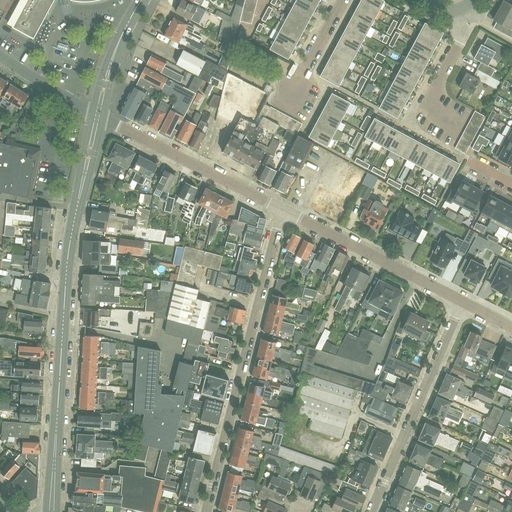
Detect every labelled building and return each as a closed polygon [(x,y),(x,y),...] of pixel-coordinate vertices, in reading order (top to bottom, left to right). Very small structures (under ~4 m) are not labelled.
[(0,0),(0,10),(5,13),(2,18),(14,24),(12,28),(34,39),(54,0),(0,0)] [(177,2),(175,8),(175,10),(177,10),(176,12),(191,19),(194,13),(201,16),(204,12),(182,0),(181,2),(180,2),(177,2)] [(318,9),(315,8),(299,0),(289,0),(287,4),(293,7),(311,17),(311,16),(313,12),(316,13),(318,9)] [(322,1),(320,0),(299,0),(315,8),(318,3),(320,4),(322,1)] [(361,1),(379,10),(384,1),(381,0),(359,0),(361,1)] [(374,18),(379,10),(361,1),(359,6),(357,4),(355,8),(357,9),(374,18)] [(511,5),(504,1),(499,11),(511,17),(511,5)] [(216,11),(214,15),(227,22),(238,28),(240,21),(242,11),(243,8),(235,4),(235,5),(230,18),(216,11)] [(244,5),(243,8),(242,11),(248,12),(254,14),(255,8),(244,5)] [(313,17),(311,16),(311,17),(293,7),(289,16),(306,25),(309,20),(311,21),(313,17)] [(370,27),(374,18),(357,9),(354,14),(352,13),(350,16),(352,18),(352,17),(370,27)] [(242,11),(240,21),(246,23),(248,12),(242,11)] [(511,17),(499,11),(493,20),(505,27),(502,33),(511,38),(511,17)] [(248,12),(246,23),(251,24),(254,14),(248,12)] [(309,26),(306,25),(289,16),(284,24),(302,33),(304,28),(307,29),(309,26)] [(365,35),(370,27),(352,17),(352,18),(350,22),(348,21),(346,25),(348,26),(365,35)] [(173,18),(168,27),(192,39),(199,43),(201,38),(195,35),(192,33),(194,29),(187,25),(173,18)] [(233,47),(238,28),(227,22),(222,42),(233,47)] [(304,34),(302,33),(284,24),(280,32),(297,42),(297,41),(300,37),(302,38),(304,34)] [(438,42),(441,37),(443,38),(445,34),(425,24),(420,33),(438,42)] [(361,43),(365,35),(348,26),(345,31),(343,30),(341,33),(343,34),(361,43)] [(168,27),(164,35),(166,37),(178,43),(185,47),(188,42),(190,43),(192,44),(190,46),(200,51),(204,45),(199,43),(192,39),(168,27)] [(300,43),(297,41),(297,42),(280,32),(275,41),(293,50),(295,45),(298,46),(300,43)] [(440,43),(438,42),(420,33),(416,41),(434,50),(436,45),(438,47),(440,43)] [(356,52),(361,43),(343,34),(341,39),(339,38),(337,42),(339,43),(339,42),(356,52)] [(483,64),(480,71),(491,77),(495,70),(488,66),(493,57),(495,52),(500,44),(487,38),(483,45),(481,45),(474,59),(483,64)] [(295,51),(293,50),(275,41),(271,49),(288,59),(291,53),(293,55),(295,51)] [(436,51),(434,50),(416,41),(411,49),(429,59),(429,58),(432,54),(434,55),(436,51)] [(231,57),(233,47),(222,42),(218,50),(231,57)] [(352,60),(356,52),(339,42),(339,43),(336,47),(334,46),(332,50),(334,51),(352,60)] [(431,60),(429,58),(429,59),(411,49),(407,58),(425,67),(427,62),(429,63),(431,60)] [(227,73),(205,62),(184,51),(177,64),(210,81),(209,83),(223,90),(227,73)] [(347,68),(352,60),(334,51),(332,56),(330,55),(328,58),(330,59),(347,68)] [(152,55),(147,65),(156,69),(170,77),(181,82),(184,77),(173,71),(164,67),(166,62),(161,60),(152,55)] [(427,68),(425,67),(407,58),(402,66),(420,75),(423,70),(425,72),(427,68)] [(343,77),(347,68),(330,59),(327,64),(325,63),(323,67),(325,68),(343,77)] [(422,76),(420,75),(402,66),(398,74),(416,84),(418,79),(420,80),(422,76)] [(176,100),(189,107),(196,93),(171,81),(146,67),(138,82),(150,88),(151,87),(156,89),(176,100)] [(338,86),(343,77),(325,68),(323,73),(321,71),(319,75),(338,86)] [(491,77),(480,71),(476,78),(466,73),(459,87),(473,95),(480,81),(496,89),(500,82),(491,77)] [(418,85),(416,84),(398,74),(393,83),(411,92),(414,87),(416,88),(418,85)] [(0,78),(0,94),(3,90),(8,81),(2,77),(1,79),(0,78)] [(357,85),(358,85),(362,88),(367,79),(361,77),(357,85)] [(204,122),(196,139),(205,144),(208,138),(215,141),(210,151),(219,155),(223,148),(229,151),(227,155),(237,160),(240,154),(246,158),(243,164),(252,168),(261,151),(253,147),(257,140),(265,144),(273,127),(265,123),(269,115),(262,111),(267,100),(260,96),(264,88),(246,79),(242,87),(235,83),(234,83),(230,93),(242,99),(236,110),(244,114),(241,121),(233,117),(225,133),(204,122)] [(144,100),(147,94),(150,88),(138,82),(135,88),(133,87),(120,113),(132,120),(142,99),(144,100)] [(7,110),(19,90),(17,89),(18,88),(12,83),(3,97),(8,100),(4,107),(7,110)] [(413,93),(411,92),(393,83),(389,91),(407,101),(407,100),(409,96),(411,97),(413,93)] [(211,86),(208,84),(203,94),(206,96),(211,86)] [(368,84),(365,89),(371,92),(374,87),(368,84)] [(147,106),(152,96),(156,89),(151,87),(150,88),(147,94),(148,94),(135,119),(145,124),(153,109),(147,106)] [(20,108),(24,103),(29,94),(23,91),(22,92),(19,90),(7,110),(11,112),(16,105),(20,108)] [(409,101),(407,100),(407,101),(389,91),(384,99),(402,109),(405,104),(407,105),(409,101)] [(328,103),(345,112),(350,104),(332,94),(330,99),(327,98),(325,102),(328,103)] [(404,110),(402,109),(384,99),(380,108),(397,118),(400,112),(402,113),(404,110)] [(180,125),(189,107),(176,100),(160,131),(170,136),(176,123),(180,125)] [(161,102),(158,109),(165,113),(169,106),(166,105),(161,102)] [(341,121),(345,112),(328,103),(325,108),(323,107),(321,110),(323,112),(323,111),(341,121)] [(157,130),(165,113),(158,109),(149,126),(157,130)] [(336,129),(341,121),(323,111),(323,112),(321,116),(318,115),(316,119),(319,120),(336,129)] [(475,111),(472,117),(482,122),(485,117),(475,111)] [(187,143),(199,120),(201,115),(197,113),(192,123),(185,120),(176,138),(187,143)] [(383,124),(378,121),(380,119),(376,117),(365,137),(374,141),(383,124)] [(472,117),(469,122),(480,127),(482,122),(472,117)] [(332,138),(336,129),(319,120),(316,125),(314,123),(312,127),(314,128),(332,138)] [(392,128),(391,128),(387,126),(388,123),(384,121),(383,124),(374,141),(382,146),(392,128)] [(469,122),(466,127),(477,133),(480,127),(469,122)] [(400,133),(395,130),(396,128),(393,126),(391,128),(392,128),(382,146),(391,150),(400,133)] [(466,127),(463,133),(474,138),(477,133),(466,127)] [(327,146),(332,138),(314,128),(312,133),(309,132),(307,136),(327,146)] [(408,137),(404,135),(405,132),(401,130),(400,133),(391,150),(399,155),(408,137)] [(463,133),(461,138),(471,143),(474,138),(463,133)] [(280,171),(272,186),(284,192),(292,177),(288,175),(292,165),(301,170),(314,144),(296,135),(283,160),(284,161),(279,171),(280,171)] [(417,142),(412,139),(413,137),(409,135),(408,137),(399,155),(407,159),(417,142)] [(478,152),(478,151),(485,138),(484,138),(479,135),(472,149),(478,152)] [(511,140),(505,136),(500,146),(511,152),(511,140)] [(0,192),(33,200),(34,194),(35,191),(32,190),(41,149),(14,143),(15,140),(11,139),(6,138),(5,144),(2,143),(3,142),(2,141),(0,139),(0,192)] [(270,162),(273,156),(280,142),(273,138),(265,153),(268,154),(262,165),(264,166),(258,179),(269,185),(276,171),(273,169),(275,166),(274,164),(270,162)] [(461,138),(458,143),(468,149),(471,143),(461,138)] [(425,146),(420,144),(421,141),(418,139),(417,142),(407,159),(416,164),(425,146)] [(458,143),(455,148),(465,154),(468,149),(458,143)] [(114,173),(125,149),(117,144),(109,159),(113,161),(108,172),(113,174),(114,173)] [(434,151),(433,151),(429,148),(430,146),(426,144),(425,146),(416,164),(424,168),(434,151)] [(511,165),(511,152),(500,146),(494,156),(511,165)] [(442,155),(437,153),(438,150),(434,148),(433,151),(434,151),(424,168),(432,173),(442,155)] [(126,170),(130,163),(134,154),(125,149),(114,173),(118,175),(122,168),(126,170)] [(450,160),(445,157),(446,155),(443,153),(442,155),(432,173),(441,177),(450,160)] [(133,190),(148,161),(140,156),(133,170),(137,172),(129,188),(133,190)] [(450,160),(441,177),(450,182),(459,164),(454,162),(455,159),(451,157),(450,160)] [(150,179),(153,174),(158,165),(148,161),(133,190),(135,191),(136,189),(139,191),(146,177),(150,179)] [(168,192),(171,185),(176,176),(165,171),(157,187),(163,190),(159,198),(167,202),(165,210),(171,211),(174,197),(169,196),(169,193),(168,192)] [(378,178),(368,173),(362,184),(372,190),(378,178)] [(452,202),(462,207),(473,187),(463,181),(456,194),(451,191),(445,201),(451,204),(452,202)] [(190,202),(192,198),(197,189),(185,183),(178,196),(186,201),(181,212),(186,215),(183,221),(191,225),(196,206),(190,202)] [(483,192),(473,187),(462,207),(472,213),(470,215),(476,218),(481,207),(476,204),(483,192)] [(396,188),(393,192),(394,194),(395,196),(399,199),(403,192),(398,189),(396,188)] [(206,214),(216,194),(207,189),(199,204),(204,206),(198,218),(196,225),(201,226),(203,218),(206,214)] [(319,190),(311,206),(316,209),(320,211),(328,195),(319,190)] [(153,196),(147,194),(145,202),(152,204),(153,196)] [(212,223),(224,198),(216,194),(206,214),(210,216),(208,220),(212,223)] [(328,195),(320,211),(325,213),(325,214),(329,216),(337,199),(328,195)] [(489,222),(500,202),(490,196),(481,214),(490,219),(489,221),(489,222)] [(229,212),(234,203),(224,198),(212,223),(209,237),(213,238),(217,225),(222,215),(226,218),(229,212)] [(337,199),(329,216),(332,218),(333,217),(338,220),(347,204),(337,199)] [(369,200),(360,217),(361,219),(365,221),(364,222),(372,227),(373,225),(378,228),(388,209),(383,207),(383,204),(376,201),(374,202),(369,200)] [(6,214),(15,215),(16,204),(8,202),(7,203),(6,213),(6,214)] [(500,202),(489,222),(499,227),(510,207),(500,202)] [(30,206),(29,211),(25,211),(24,215),(51,218),(52,208),(30,206)] [(264,227),(266,220),(264,219),(265,218),(260,217),(260,216),(242,207),(238,221),(254,225),(253,233),(262,235),(263,232),(264,232),(265,228),(264,227)] [(499,227),(509,232),(511,226),(511,207),(510,207),(499,227)] [(94,208),(92,219),(117,223),(128,225),(129,225),(130,219),(129,219),(108,215),(109,211),(103,210),(94,208)] [(439,212),(433,208),(426,221),(432,224),(439,212)] [(137,220),(136,226),(148,229),(151,211),(139,209),(137,220)] [(448,210),(445,216),(454,220),(457,215),(448,210)] [(406,213),(406,214),(400,211),(398,216),(397,216),(392,225),(390,224),(387,231),(395,235),(396,232),(415,242),(422,229),(411,223),(414,218),(408,215),(409,214),(406,213)] [(15,215),(6,214),(5,225),(12,225),(12,219),(35,222),(34,228),(49,229),(51,218),(24,215),(24,216),(15,215)] [(116,228),(117,223),(92,219),(90,229),(105,232),(106,226),(116,228)] [(254,225),(238,221),(233,220),(230,233),(243,236),(244,239),(243,244),(260,248),(263,235),(262,235),(253,233),(254,225)] [(12,226),(12,225),(5,225),(4,236),(15,237),(17,226),(12,226)] [(24,233),(24,238),(48,240),(49,229),(34,228),(34,234),(24,233)] [(297,258),(292,256),(300,238),(291,233),(284,248),(288,250),(283,260),(288,263),(286,268),(293,270),(297,258)] [(477,235),(471,246),(483,252),(488,241),(477,235)] [(438,246),(436,245),(432,252),(434,253),(430,260),(435,263),(435,265),(442,269),(443,267),(444,267),(446,264),(452,254),(451,253),(453,249),(458,252),(464,241),(457,237),(456,238),(453,245),(443,240),(441,239),(438,246)] [(32,250),(47,252),(48,240),(24,238),(23,243),(27,243),(27,249),(32,249),(32,250)] [(145,243),(121,239),(119,251),(144,255),(145,243)] [(195,249),(204,251),(206,241),(197,239),(195,249)] [(313,253),(311,252),(314,245),(303,240),(299,249),(296,255),(303,259),(300,265),(303,266),(305,268),(313,253)] [(491,251),(495,243),(489,240),(485,248),(491,251)] [(101,242),(94,241),(84,241),(83,252),(100,253),(110,254),(110,253),(110,242),(101,242)] [(227,242),(225,248),(234,250),(236,244),(227,242)] [(495,243),(491,251),(498,255),(502,247),(495,243)] [(327,265),(330,259),(334,250),(333,249),(330,248),(324,245),(323,244),(318,253),(316,256),(312,266),(310,268),(314,270),(316,267),(324,270),(327,265)] [(219,271),(223,257),(186,247),(185,248),(184,254),(181,264),(177,281),(176,284),(195,289),(200,266),(219,271)] [(256,254),(250,252),(250,250),(244,248),(244,249),(240,248),(237,260),(255,265),(257,258),(255,258),(256,254)] [(47,253),(47,252),(32,250),(32,251),(26,251),(26,256),(12,254),(12,259),(46,263),(47,253)] [(337,251),(333,260),(325,275),(323,279),(319,292),(324,294),(330,283),(329,282),(332,278),(329,277),(334,267),(342,271),(344,266),(349,257),(348,257),(341,253),(339,252),(337,251)] [(110,254),(100,253),(83,252),(83,263),(93,264),(99,264),(99,265),(110,265),(110,254)] [(45,273),(46,263),(12,259),(11,264),(25,265),(24,271),(45,273)] [(505,294),(511,280),(511,272),(502,267),(505,262),(498,259),(489,278),(494,281),(491,286),(500,291),(500,292),(505,294)] [(244,275),(245,273),(251,275),(252,271),(254,271),(255,265),(237,260),(236,260),(234,267),(233,266),(232,271),(238,272),(237,274),(244,275)] [(464,275),(471,279),(470,281),(476,284),(477,282),(479,283),(486,268),(471,261),(464,275)] [(353,288),(361,272),(350,267),(346,276),(343,282),(347,285),(345,290),(336,309),(341,312),(353,288)] [(212,270),(209,284),(214,285),(218,271),(212,270)] [(228,273),(219,271),(215,287),(222,289),(224,279),(230,280),(231,274),(228,273)] [(362,293),(365,286),(370,277),(361,272),(353,288),(356,290),(352,298),(358,301),(361,293),(362,293)] [(177,281),(178,274),(173,273),(170,273),(169,280),(177,281)] [(98,275),(92,274),(82,274),(82,284),(108,286),(115,286),(120,287),(120,281),(103,280),(103,275),(97,275),(98,275)] [(252,282),(247,281),(245,281),(246,278),(231,274),(230,280),(229,284),(237,286),(236,290),(251,294),(253,287),(251,286),(252,282)] [(51,284),(41,282),(24,279),(22,290),(49,296),(50,292),(51,284)] [(289,282),(278,279),(275,291),(286,294),(289,282)] [(176,284),(177,281),(167,280),(166,291),(175,292),(176,284)] [(380,310),(391,287),(388,286),(388,284),(381,280),(380,282),(374,293),(369,290),(361,306),(367,309),(369,304),(380,310)] [(305,286),(306,285),(299,283),(296,296),(303,298),(305,286)] [(115,296),(115,286),(108,286),(82,284),(81,294),(115,296)] [(199,290),(195,289),(176,284),(175,292),(168,319),(164,332),(189,339),(184,360),(185,360),(184,363),(180,362),(171,397),(161,396),(162,378),(160,378),(161,351),(138,346),(137,362),(136,375),(136,387),(135,400),(134,413),(145,413),(137,443),(138,443),(149,446),(161,449),(172,452),(177,435),(178,430),(182,416),(181,415),(203,328),(204,328),(211,302),(196,298),(199,290)] [(391,287),(380,310),(387,313),(385,318),(389,320),(393,313),(392,312),(402,293),(401,293),(402,291),(395,287),(394,289),(391,287)] [(308,300),(311,289),(305,288),(303,298),(308,300)] [(157,300),(158,290),(151,290),(148,289),(147,299),(157,300)] [(48,301),(49,296),(22,290),(21,291),(32,293),(31,297),(17,294),(15,303),(29,306),(30,305),(47,308),(48,301)] [(175,292),(166,291),(158,290),(157,300),(156,312),(155,318),(168,319),(175,292)] [(121,296),(115,296),(81,294),(81,304),(96,304),(96,302),(120,303),(121,296)] [(286,298),(281,297),(271,294),(269,303),(294,310),(299,311),(301,304),(286,300),(286,298)] [(156,312),(157,300),(147,299),(147,311),(156,312)] [(230,311),(225,310),(225,309),(217,307),(217,304),(214,303),(207,330),(216,332),(220,316),(225,318),(226,315),(229,316),(228,320),(243,324),(247,311),(231,307),(230,311)] [(293,314),(294,310),(269,303),(266,313),(282,317),(283,311),(288,312),(289,313),(293,314)] [(84,325),(94,326),(97,326),(98,318),(101,318),(101,316),(111,317),(111,309),(98,309),(98,311),(85,310),(85,318),(83,319),(83,322),(84,323),(84,325)] [(349,315),(355,318),(357,312),(352,310),(349,315)] [(33,319),(33,317),(33,315),(18,312),(17,321),(25,322),(25,332),(41,333),(41,332),(43,331),(44,327),(41,326),(42,320),(33,319)] [(281,321),(282,317),(266,313),(264,322),(295,330),(296,325),(281,321)] [(297,320),(307,322),(309,316),(298,314),(297,320)] [(411,314),(405,325),(401,322),(396,331),(401,334),(403,329),(421,339),(426,341),(430,333),(425,330),(429,323),(411,314)] [(154,323),(141,322),(140,336),(153,337),(154,323)] [(294,335),(295,330),(264,322),(262,331),(271,334),(277,335),(278,331),(294,335)] [(322,332),(321,332),(313,348),(322,351),(331,331),(325,328),(323,332),(322,332)] [(354,347),(355,347),(360,336),(364,338),(367,331),(363,329),(357,341),(346,336),(343,342),(348,345),(354,347)] [(367,331),(364,338),(371,341),(374,334),(367,331)] [(228,338),(203,332),(202,338),(211,341),(211,342),(220,344),(218,350),(220,350),(218,356),(225,358),(227,352),(233,354),(234,347),(233,346),(234,342),(228,341),(228,338)] [(490,359),(496,346),(481,340),(482,337),(481,336),(481,335),(476,333),(476,334),(471,332),(465,343),(464,343),(458,357),(464,360),(466,355),(473,358),(475,353),(490,359)] [(99,336),(94,336),(84,335),(84,337),(83,337),(82,342),(83,342),(83,347),(108,348),(115,349),(115,343),(99,342),(99,336)] [(42,346),(32,345),(27,345),(27,342),(3,337),(2,349),(19,350),(19,356),(41,358),(42,346)] [(275,343),(270,341),(260,339),(258,348),(289,355),(291,351),(280,349),(278,350),(274,349),(275,343)] [(343,342),(336,356),(342,358),(348,345),(343,342)] [(326,343),(323,348),(336,355),(339,349),(326,343)] [(348,345),(342,358),(348,359),(354,347),(348,345)] [(108,354),(108,348),(83,347),(83,351),(82,351),(81,356),(83,356),(82,359),(98,360),(98,354),(108,354)] [(307,347),(305,354),(316,358),(318,350),(307,347)] [(354,347),(348,359),(354,361),(359,349),(354,347)] [(506,371),(511,357),(511,349),(506,347),(503,352),(500,351),(500,350),(491,371),(495,373),(498,368),(506,371)] [(288,362),(289,355),(258,348),(255,357),(271,361),(272,356),(281,358),(280,360),(288,362)] [(359,349),(354,361),(361,363),(366,353),(359,349)] [(196,360),(208,363),(210,355),(198,352),(196,360)] [(366,353),(361,363),(368,366),(373,356),(366,353)] [(305,354),(300,373),(313,365),(316,358),(305,354)] [(269,366),(271,361),(255,357),(253,367),(285,375),(286,370),(269,366)] [(97,367),(98,360),(82,359),(82,362),(81,362),(81,367),(82,367),(82,372),(107,373),(110,374),(111,368),(97,367)] [(210,363),(208,363),(196,360),(195,365),(194,365),(187,390),(188,391),(194,392),(196,384),(202,386),(200,394),(224,400),(229,379),(207,374),(210,363)] [(400,361),(397,368),(411,374),(418,378),(422,370),(414,367),(400,360),(400,361)] [(24,376),(24,374),(40,375),(41,364),(0,361),(0,370),(11,371),(11,376),(24,376)] [(136,375),(137,362),(125,362),(124,374),(136,375)] [(377,381),(409,394),(413,385),(401,380),(402,378),(392,373),(394,369),(384,364),(377,381)] [(480,375),(455,364),(451,371),(477,382),(480,375)] [(313,365),(300,373),(316,378),(319,367),(313,365)] [(283,381),(285,375),(253,367),(251,375),(266,379),(267,377),(283,381)] [(319,367),(316,378),(322,380),(325,369),(319,367)] [(325,369),(322,380),(328,382),(332,371),(325,369)] [(332,371),(328,382),(334,383),(338,373),(332,371)] [(107,379),(107,373),(82,372),(81,376),(80,376),(80,381),(81,381),(81,384),(96,385),(97,379),(107,379)] [(338,373),(334,383),(340,385),(344,375),(338,373)] [(136,387),(136,375),(124,374),(124,380),(128,380),(128,387),(136,387)] [(304,374),(298,392),(351,409),(356,391),(304,374)] [(460,380),(456,378),(447,374),(446,376),(445,376),(443,380),(444,380),(443,384),(466,394),(471,396),(473,391),(463,387),(465,382),(460,380)] [(344,375),(340,385),(346,387),(350,376),(344,375)] [(350,376),(346,387),(353,389),(356,378),(350,376)] [(356,378),(353,389),(359,391),(363,380),(356,378)] [(263,389),(264,387),(269,389),(269,388),(280,390),(281,384),(268,380),(267,381),(259,379),(258,385),(249,383),(247,392),(264,396),(263,397),(272,399),(274,392),(263,389)] [(363,380),(359,391),(360,391),(366,394),(369,382),(363,380)] [(40,382),(30,381),(22,381),(22,385),(12,384),(11,390),(39,392),(40,382)] [(376,384),(371,396),(374,398),(385,402),(389,392),(393,394),(391,398),(403,403),(405,404),(409,394),(377,381),(375,384),(376,384)] [(369,382),(366,394),(370,396),(375,384),(369,382)] [(96,392),(96,385),(81,384),(81,388),(80,387),(79,392),(80,393),(80,397),(112,399),(113,393),(96,392)] [(464,399),(466,394),(443,384),(441,387),(440,387),(438,391),(439,391),(438,393),(452,399),(454,395),(464,399)] [(494,396),(478,388),(474,395),(491,403),(494,396)] [(193,398),(194,392),(188,391),(185,404),(194,407),(221,414),(224,402),(207,398),(206,401),(193,398)] [(278,401),(272,399),(263,397),(264,396),(247,392),(244,402),(259,405),(261,400),(266,401),(268,405),(277,407),(278,401)] [(298,392),(292,412),(311,418),(317,419),(322,421),(328,423),(333,425),(339,426),(343,428),(344,428),(351,409),(298,392)] [(39,394),(29,394),(11,393),(11,399),(21,399),(21,404),(38,405),(39,394)] [(503,395),(499,403),(505,406),(509,398),(503,395)] [(112,405),(112,399),(80,397),(80,401),(79,401),(78,406),(80,406),(79,408),(95,409),(95,404),(112,405)] [(448,408),(451,403),(437,397),(436,399),(435,399),(434,402),(434,403),(432,407),(460,419),(463,414),(448,408)] [(374,398),(366,414),(391,425),(398,408),(389,404),(385,402),(374,398)] [(134,413),(135,400),(127,400),(126,412),(134,413)] [(258,410),(259,405),(244,402),(242,411),(268,418),(270,413),(258,410)] [(37,408),(28,407),(28,406),(20,405),(20,403),(11,403),(11,409),(19,409),(18,412),(21,412),(21,420),(36,421),(36,420),(37,419),(38,415),(36,414),(37,408)] [(218,426),(221,414),(194,407),(192,412),(203,415),(201,422),(218,426)] [(458,424),(460,419),(432,407),(430,412),(429,412),(428,414),(429,416),(428,417),(442,423),(444,418),(458,424)] [(490,418),(499,422),(505,411),(495,407),(490,418)] [(266,427),(268,418),(242,411),(240,420),(249,422),(266,427)] [(77,420),(77,423),(79,424),(78,426),(88,427),(94,427),(100,428),(101,420),(111,420),(111,421),(124,422),(125,414),(112,413),(112,414),(93,413),(92,415),(89,415),(79,414),(79,419),(77,420)] [(181,420),(190,422),(192,416),(183,413),(181,420)] [(499,422),(490,418),(486,416),(481,428),(482,429),(494,434),(499,422)] [(311,418),(307,428),(313,430),(317,419),(311,418)] [(317,419),(313,430),(319,432),(322,421),(317,419)] [(188,429),(190,422),(181,420),(179,427),(188,429)] [(367,423),(361,420),(358,429),(364,431),(367,423)] [(30,424),(20,423),(3,421),(2,434),(0,436),(0,445),(3,442),(2,441),(4,439),(6,441),(9,436),(15,437),(29,438),(30,424)] [(284,434),(286,422),(281,421),(280,427),(276,426),(275,432),(284,434)] [(322,421),(319,432),(324,434),(328,423),(322,421)] [(441,428),(435,426),(426,422),(425,423),(423,425),(424,427),(422,431),(456,445),(458,441),(439,433),(441,428)] [(328,423),(324,434),(330,435),(333,425),(328,423)] [(333,425),(330,435),(335,437),(339,426),(333,425)] [(498,438),(503,427),(499,425),(493,436),(498,438)] [(339,426),(335,437),(341,439),(344,429),(344,428),(343,428),(339,426)] [(253,431),(238,427),(235,436),(240,437),(260,442),(261,438),(252,436),(253,431)] [(216,432),(206,430),(200,428),(198,436),(178,430),(177,435),(183,437),(213,444),(216,432)] [(383,434),(372,429),(370,434),(369,435),(367,440),(372,443),(387,449),(392,438),(383,434)] [(488,446),(493,436),(494,434),(482,429),(477,441),(479,442),(488,446)] [(454,450),(456,445),(422,431),(421,434),(419,436),(419,439),(418,440),(428,443),(433,446),(435,442),(454,450)] [(77,436),(76,442),(78,442),(77,446),(115,448),(115,442),(95,441),(95,435),(88,435),(78,434),(78,436),(77,436)] [(260,442),(240,437),(235,436),(233,446),(240,448),(248,450),(250,443),(252,443),(254,444),(255,446),(265,448),(266,444),(260,442)] [(210,456),(213,444),(183,437),(182,441),(195,444),(193,452),(210,456)] [(40,441),(30,441),(23,441),(23,443),(18,442),(18,447),(23,447),(23,453),(26,453),(40,454),(40,441)] [(432,449),(426,446),(417,442),(417,444),(415,446),(415,448),(413,451),(438,463),(442,464),(444,460),(430,453),(432,449)] [(483,457),(487,449),(488,446),(479,442),(474,453),(483,457)] [(267,443),(265,452),(274,455),(278,457),(281,447),(267,443)] [(382,462),(387,449),(372,443),(370,449),(364,447),(361,452),(367,455),(382,462)] [(76,450),(76,456),(77,456),(77,457),(82,458),(81,467),(96,468),(97,458),(103,459),(103,453),(113,453),(115,452),(115,448),(77,446),(77,450),(76,450)] [(246,456),(248,450),(240,448),(233,446),(231,455),(240,458),(261,463),(262,459),(253,457),(252,458),(246,456)] [(281,447),(278,457),(280,458),(283,459),(287,448),(284,447),(281,446),(281,447)] [(496,453),(497,454),(509,459),(511,452),(499,446),(499,447),(496,453)] [(287,448),(283,459),(284,459),(285,459),(287,460),(288,461),(292,450),(291,449),(288,448),(287,448)] [(161,449),(160,455),(171,457),(172,452),(161,449)] [(491,464),(497,454),(496,453),(487,449),(483,457),(482,459),(491,464)] [(292,450),(288,461),(290,461),(291,461),(293,463),(297,452),(295,451),(292,450)] [(436,467),(438,463),(413,451),(412,455),(410,457),(410,460),(409,461),(418,465),(424,467),(426,463),(436,467)] [(297,452),(293,463),(294,463),(297,464),(298,464),(302,453),(298,452),(297,452)] [(473,465),(476,466),(479,460),(481,457),(479,456),(470,452),(469,453),(467,458),(472,461),(471,463),(471,464),(473,465)] [(26,453),(26,457),(29,460),(39,469),(40,454),(26,453)] [(302,453),(298,464),(301,465),(304,466),(307,455),(305,454),(302,453)] [(9,479),(16,471),(19,467),(22,465),(21,465),(25,460),(20,455),(14,462),(11,460),(1,471),(9,479)] [(160,455),(158,461),(169,463),(171,457),(160,455)] [(231,455),(228,464),(244,468),(245,462),(250,463),(251,466),(260,468),(261,463),(240,458),(231,455)] [(274,455),(271,464),(281,467),(284,459),(283,459),(280,458),(278,457),(274,455)] [(307,455),(304,466),(304,467),(308,468),(309,468),(313,457),(312,457),(309,455),(307,455)] [(356,469),(373,477),(378,467),(360,459),(360,457),(355,455),(353,459),(359,462),(356,469)] [(204,461),(195,459),(189,457),(188,462),(183,461),(182,466),(202,472),(204,461)] [(313,457),(309,468),(311,469),(314,470),(318,459),(316,458),(313,457)] [(285,459),(281,469),(287,471),(290,461),(288,461),(287,460),(285,459)] [(318,459),(314,470),(315,470),(318,472),(319,472),(323,460),(322,460),(319,459),(318,459)] [(29,460),(24,466),(25,468),(33,475),(38,480),(39,469),(29,460)] [(323,460),(319,472),(322,473),(324,473),(328,462),(326,462),(323,460)] [(485,471),(489,464),(484,461),(482,460),(478,467),(478,468),(485,471)] [(158,461),(157,466),(168,469),(169,463),(158,461)] [(328,462),(324,473),(329,475),(333,464),(329,463),(328,462)] [(333,464),(329,475),(330,475),(334,477),(338,466),(336,465),(333,464)] [(467,490),(471,481),(477,468),(470,464),(465,475),(464,474),(458,486),(467,490)] [(75,484),(75,491),(123,496),(121,506),(120,507),(133,510),(143,511),(156,511),(162,490),(164,485),(165,481),(154,478),(145,476),(146,468),(120,465),(119,476),(76,472),(75,480),(77,480),(76,484),(75,484)] [(202,472),(182,466),(176,465),(175,470),(185,472),(184,478),(199,482),(202,472)] [(421,471),(407,465),(406,466),(405,466),(404,468),(404,470),(403,473),(427,484),(442,491),(443,487),(425,478),(427,474),(421,471)] [(157,466),(155,472),(166,475),(168,469),(157,466)] [(338,466),(334,477),(339,479),(343,468),(340,467),(338,466)] [(25,468),(13,482),(20,489),(33,475),(25,468)] [(369,487),(373,477),(356,469),(351,479),(356,481),(369,487)] [(485,475),(477,470),(472,480),(480,484),(485,475)] [(301,478),(298,486),(304,488),(301,495),(312,500),(318,487),(323,490),(329,476),(330,475),(323,473),(322,476),(311,471),(307,480),(301,478)] [(155,472),(154,478),(165,481),(166,475),(155,472)] [(242,475),(236,474),(227,472),(224,481),(255,488),(256,482),(247,480),(247,481),(240,480),(242,475)] [(427,484),(403,473),(400,479),(399,479),(398,481),(399,482),(398,484),(407,488),(412,490),(415,485),(425,489),(424,491),(438,498),(442,491),(427,484)] [(20,489),(19,490),(20,491),(30,500),(37,497),(37,490),(38,490),(38,480),(33,475),(20,489)] [(291,487),(290,487),(291,485),(273,477),(272,479),(267,477),(264,485),(257,483),(255,489),(260,491),(271,496),(273,493),(274,494),(276,493),(277,492),(286,496),(287,493),(288,494),(290,493),(292,489),(291,487)] [(197,492),(199,482),(184,478),(182,484),(170,481),(168,486),(176,488),(197,492)] [(355,506),(360,508),(365,497),(352,491),(355,485),(348,482),(342,480),(338,490),(345,493),(342,500),(341,500),(355,506)] [(254,493),(255,488),(224,481),(222,490),(237,494),(238,489),(254,493)] [(465,494),(474,498),(480,485),(471,481),(467,490),(465,494)] [(511,485),(506,483),(503,487),(511,491),(511,492),(510,497),(511,498),(511,485)] [(176,488),(168,486),(164,485),(162,490),(180,494),(179,499),(194,503),(197,492),(176,488)] [(410,496),(412,492),(397,485),(394,494),(418,505),(420,506),(424,508),(426,503),(410,496)] [(235,501),(237,494),(222,490),(220,499),(251,507),(252,503),(242,501),(240,502),(235,501)] [(106,504),(121,506),(123,496),(75,491),(74,491),(73,504),(94,505),(100,506),(106,506),(106,504)] [(274,497),(271,496),(260,491),(258,497),(268,502),(263,511),(285,511),(287,510),(272,503),(274,497)] [(418,511),(420,506),(418,505),(394,494),(389,504),(406,511),(415,511),(416,510),(418,511)] [(470,506),(474,498),(465,494),(462,500),(458,508),(465,511),(469,511),(472,507),(470,506)] [(458,508),(462,500),(456,497),(451,508),(457,511),(458,508)] [(341,500),(342,500),(337,498),(333,507),(324,503),(321,511),(323,511),(337,511),(338,511),(339,511),(352,511),(355,506),(341,500)] [(248,511),(249,511),(251,507),(220,499),(217,508),(231,511),(232,511),(234,506),(236,507),(236,509),(248,511)] [(511,511),(511,501),(508,500),(505,507),(491,501),(488,505),(505,511),(511,511)]
